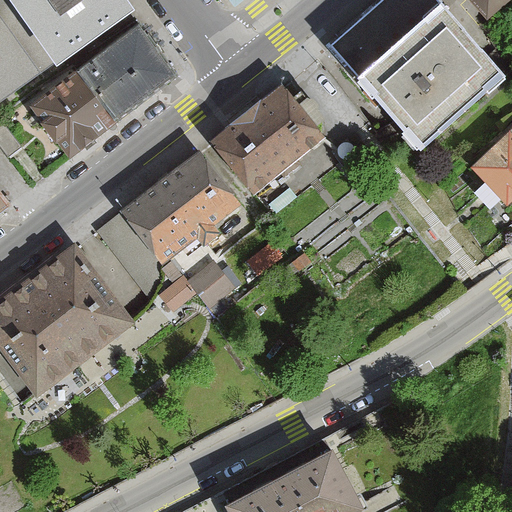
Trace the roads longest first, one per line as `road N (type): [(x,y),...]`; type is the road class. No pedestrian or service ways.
road 1 (residential): [(118,511),(375,376),(511,287)]
road 2 (unclassified): [(45,227),(236,77)]
